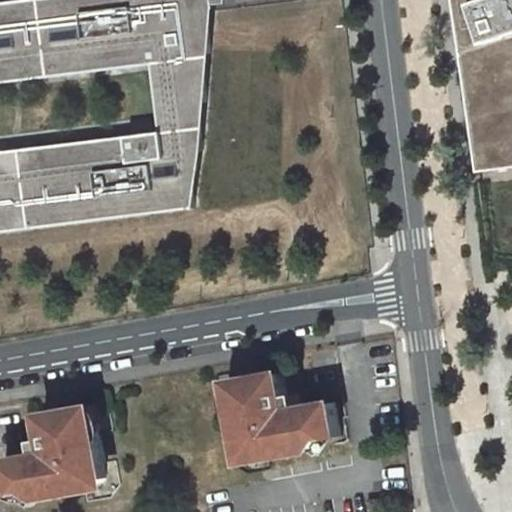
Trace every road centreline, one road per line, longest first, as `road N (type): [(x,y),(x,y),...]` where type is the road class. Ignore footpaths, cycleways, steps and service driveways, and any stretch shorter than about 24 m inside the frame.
road 1 (unclassified): [(0,364),(412,291)]
road 2 (tertiary): [(412,291),(380,0)]
road 3 (unknown): [(342,304),(361,460),(280,476)]
road 4 (tertiary): [(455,511),(445,496),(412,291)]
